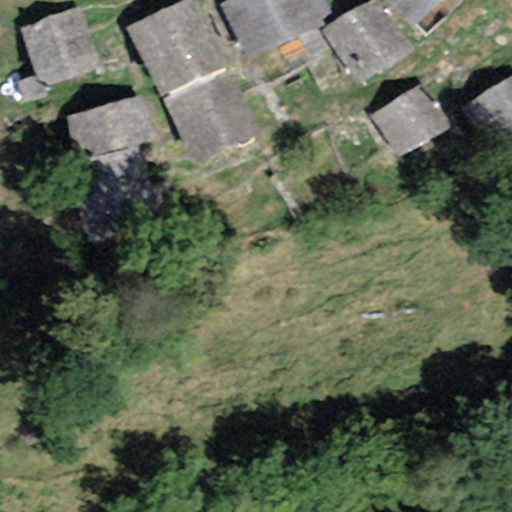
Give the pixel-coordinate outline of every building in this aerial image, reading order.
[(226,72),(191,0),(190,0),(129,30),(164,102),(226,72)] [(309,0),(235,0),(222,7),(250,61),(322,24),(318,17),(309,0)] [(322,0),(309,0),(318,17),(328,12),(322,0)] [(408,51),(375,0),(325,32),(357,83),(408,51)] [(441,0),(384,0),(411,28),(441,0)] [(97,66),(78,11),(22,31),(42,86),(97,66)] [(256,132),(226,72),(164,102),(193,162),(256,132)] [(511,161),(511,78),(465,110),(503,167),(511,161)] [(443,129),(419,89),(373,117),(397,157),(443,129)] [(150,140),(139,99),(66,120),(78,160),(135,144),(150,140)] [(156,221),(135,144),(78,160),(68,163),(90,239),(156,221)]
